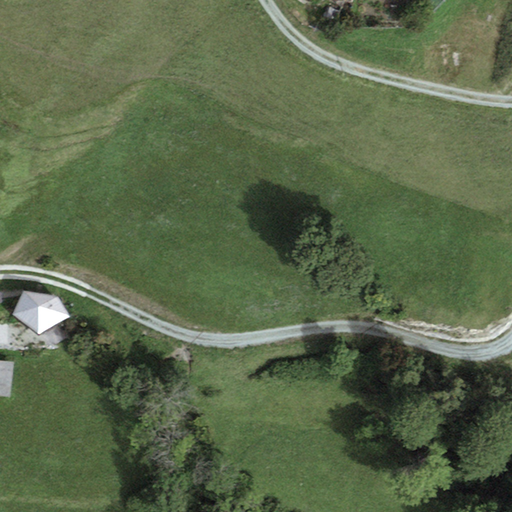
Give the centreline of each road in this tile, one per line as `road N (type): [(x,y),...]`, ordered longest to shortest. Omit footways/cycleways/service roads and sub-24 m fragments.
road 1 (track): [(0,273),(69,283),(164,329),(209,340),(339,327),(470,354),(511,342)]
road 2 (track): [(511,101),(326,58),(290,33),(264,0)]
